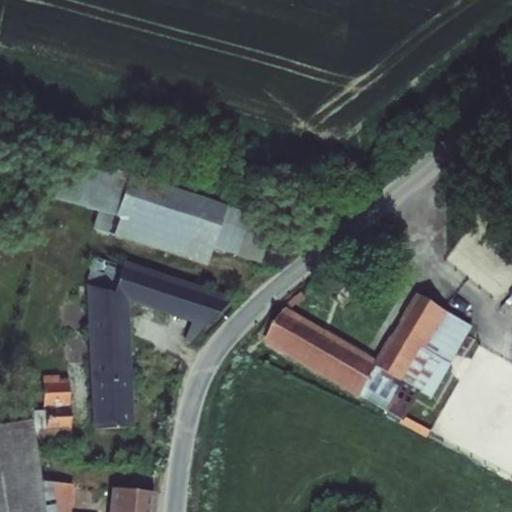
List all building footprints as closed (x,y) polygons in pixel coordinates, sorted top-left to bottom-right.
[(128,167),(114,206),(196,237),(200,225),(275,255),(290,219),(147,163),(143,173),(128,167)] [(100,261),(108,408),(145,406),(138,276),(221,306),(248,280),(116,235),(100,261)] [(354,253),(341,269),(356,281),(370,265),(354,253)] [(390,343),(298,289),(282,318),(395,386),(456,286),(434,274),(390,343)] [(57,403),(58,420),(70,420),(70,405),(81,405),(80,350),(57,350),(57,391),(45,390),(45,399),(46,403),(57,403)] [(0,410),(0,511),(77,511),(63,462),(58,443),(57,438),(46,403),(45,399),(0,410)] [(77,511),(114,511),(115,503),(99,501),(92,467),(63,462),(77,511)] [(124,485),(121,511),(163,511),(166,488),(124,485)]
